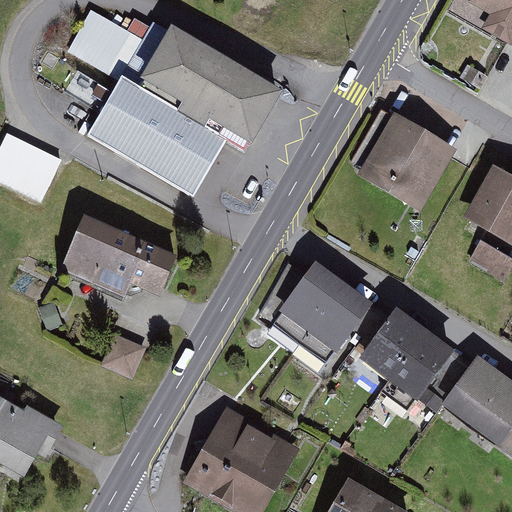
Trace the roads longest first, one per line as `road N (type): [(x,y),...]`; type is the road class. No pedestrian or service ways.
road 1 (primary): [(108,507),(273,221)]
road 2 (residential): [(273,221),(511,363)]
road 3 (primary): [(273,221),(372,51)]
road 4 (residential): [(372,51),(511,131)]
